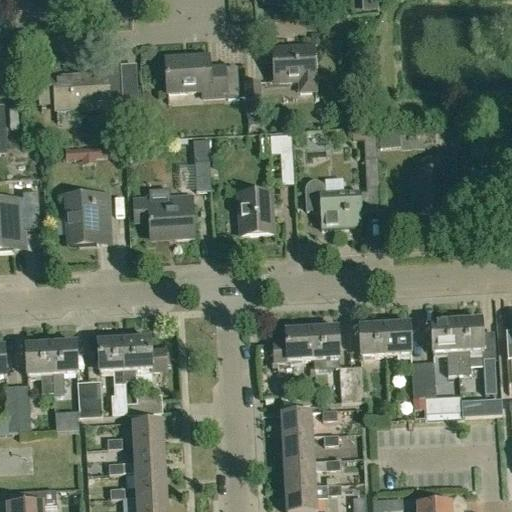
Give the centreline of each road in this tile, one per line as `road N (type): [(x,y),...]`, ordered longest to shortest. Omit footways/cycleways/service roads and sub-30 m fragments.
road 1 (residential): [(225,290),(511,274)]
road 2 (residential): [(0,302),(225,290)]
road 3 (residential): [(0,54),(17,45),(219,32)]
road 4 (residential): [(239,511),(225,290)]
road 5 (residential): [(219,32),(343,28)]
